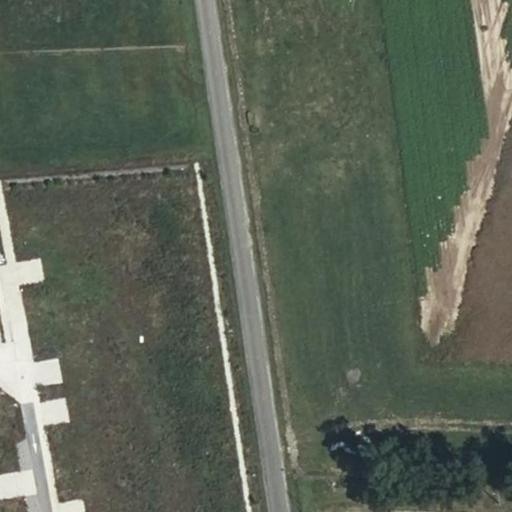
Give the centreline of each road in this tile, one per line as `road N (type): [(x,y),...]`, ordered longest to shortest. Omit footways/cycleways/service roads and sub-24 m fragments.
road 1 (tertiary): [(273,511),(201,0)]
road 2 (residential): [(0,375),(27,395),(44,511)]
